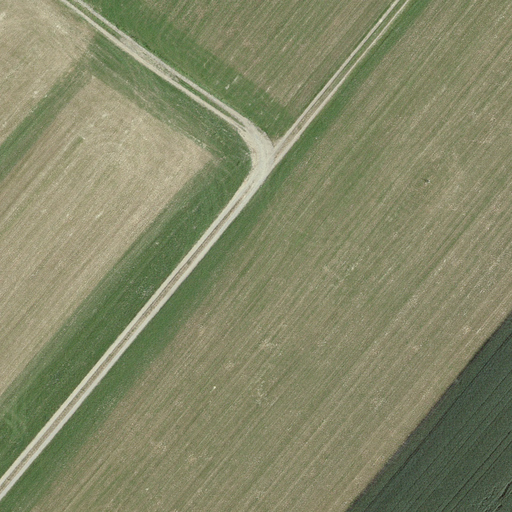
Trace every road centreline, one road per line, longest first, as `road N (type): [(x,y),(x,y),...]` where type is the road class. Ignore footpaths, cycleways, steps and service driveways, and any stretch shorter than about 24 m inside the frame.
road 1 (track): [(84,0),(268,138),(274,169),(0,499)]
road 2 (track): [(272,156),(402,0)]
